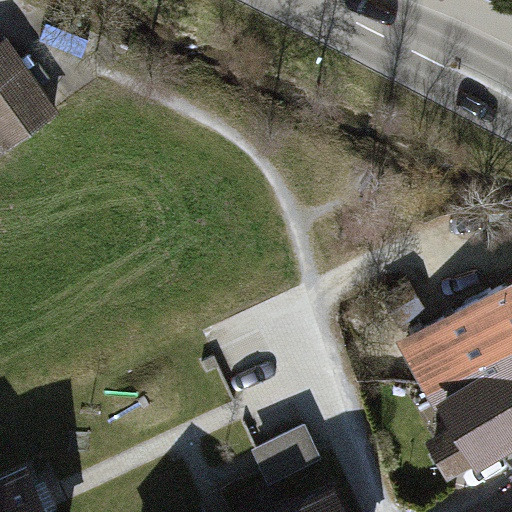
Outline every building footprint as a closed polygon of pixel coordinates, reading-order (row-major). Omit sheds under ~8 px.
[(0,42),(0,142),(48,107),(0,42)] [(511,276),(494,286),(511,319),(511,276)] [(511,319),(494,286),(394,340),(441,429),(412,445),(433,484),(511,441),(511,319)] [(295,416),(242,439),(257,473),(310,450),(295,416)] [(46,511),(16,446),(0,453),(0,511),(46,511)] [(344,511),(335,492),(291,511),(344,511)]
